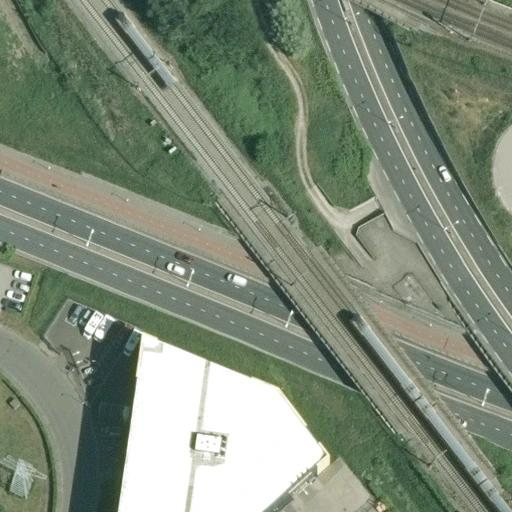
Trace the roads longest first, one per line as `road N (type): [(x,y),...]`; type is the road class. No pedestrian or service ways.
road 1 (primary): [(511,398),(0,195)]
road 2 (primary): [(0,233),(511,431)]
road 3 (primary): [(324,0),(421,219),(511,355)]
road 4 (primary): [(511,290),(462,220),(360,0)]
road 5 (unclassified): [(75,511),(81,467),(59,399),(34,365),(0,345)]
